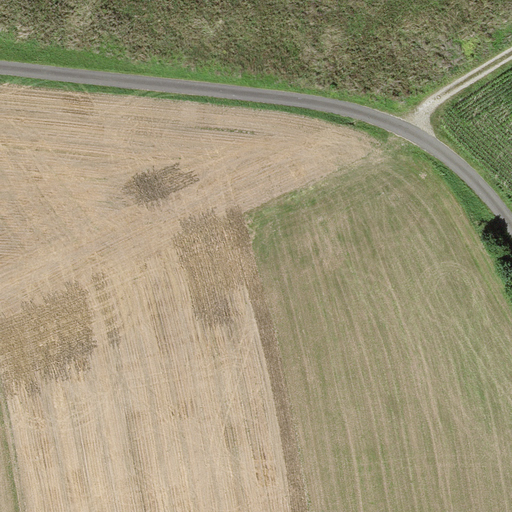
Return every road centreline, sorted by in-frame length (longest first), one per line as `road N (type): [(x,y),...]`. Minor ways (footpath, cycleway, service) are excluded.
road 1 (track): [(0,70),(359,113),(449,156),(511,231)]
road 2 (track): [(511,50),(423,102),(405,130)]
